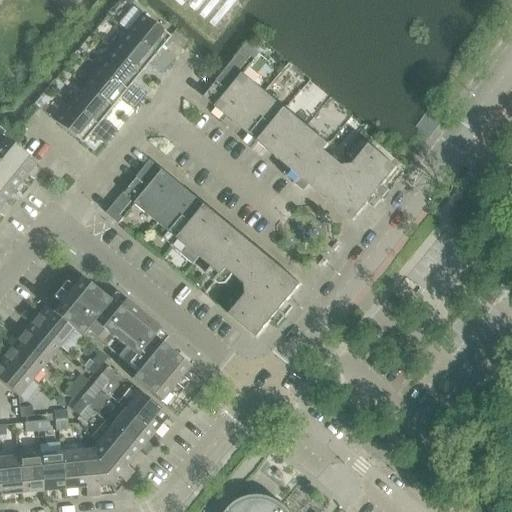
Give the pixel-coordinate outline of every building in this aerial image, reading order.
[(188,0),(185,4),(215,28),(237,0),(188,0)] [(142,15),(127,33),(168,67),(174,60),(160,48),(169,38),(142,15)] [(162,75),(168,67),(127,33),(112,50),(140,73),(148,63),(162,75)] [(377,194),(398,168),(370,145),(354,165),(343,166),(324,151),(329,145),(243,74),(260,54),(247,44),(203,97),(258,142),(257,143),(259,144),(300,178),(302,179),(354,222),(375,196),(376,196),(377,194)] [(131,83),(140,73),(112,50),(97,68),(139,102),(145,95),(131,83)] [(133,110),(139,102),(97,68),(83,86),(111,109),(119,99),(133,110)] [(103,119),(111,109),(83,86),(69,103),(110,138),(116,130),(103,119)] [(104,145),(110,138),(69,103),(54,121),(81,144),(90,134),(104,145)] [(0,222),(3,219),(0,216),(0,206),(5,201),(6,199),(9,196),(13,191),(20,197),(33,182),(25,176),(35,164),(14,147),(0,135),(0,222)] [(151,161),(107,214),(119,224),(124,219),(120,216),(132,202),(135,205),(177,239),(177,240),(171,246),(193,264),(199,257),(220,274),(219,275),(221,276),(226,270),(245,285),(246,296),(230,316),(257,339),(279,313),(281,311),(280,311),(302,285),(159,167),(151,161)] [(80,278),(52,312),(52,313),(73,330),(72,330),(80,337),(85,331),(136,373),(131,379),(159,402),(188,367),(161,345),(167,337),(114,293),(108,301),(80,278)] [(59,346),(72,330),(73,330),(52,313),(52,312),(45,306),(31,323),(59,346)] [(45,363),(59,346),(31,323),(17,340),(45,363)] [(32,380),(45,363),(17,340),(3,356),(32,380)] [(106,358),(98,351),(90,361),(99,367),(106,358)] [(0,382),(17,397),(32,380),(3,356),(0,360),(0,382)] [(79,374),(71,384),(79,391),(87,381),(79,374)] [(100,375),(93,384),(102,391),(109,382),(100,375)] [(72,400),(79,391),(71,384),(64,393),(72,400)] [(94,401),(102,391),(93,384),(85,394),(94,401)] [(138,393),(124,410),(152,433),(167,416),(138,393)] [(85,422),(93,413),(79,401),(71,411),(85,422)] [(28,409),(18,409),(18,419),(29,418),(28,409)] [(139,450),(152,433),(124,410),(110,426),(139,450)] [(53,412),(54,421),(67,420),(66,411),(53,412)] [(67,429),(67,420),(54,421),(55,430),(67,429)] [(48,422),(36,423),(37,433),(49,432),(48,422)] [(25,434),(37,433),(36,423),(24,424),(25,434)] [(125,467),(125,466),(139,450),(110,426),(97,443),(125,467)] [(133,472),(125,466),(125,467),(97,443),(91,451),(110,486),(117,476),(124,482),(133,472)] [(38,446),(39,456),(42,492),(64,490),(61,454),(60,444),(38,446)] [(91,451),(82,452),(85,488),(85,497),(101,497),(115,495),(110,486),(91,451)] [(82,452),(61,454),(64,490),(85,488),(82,452)] [(21,494),(42,492),(39,456),(18,458),(21,494)] [(0,496),(21,494),(18,458),(0,459),(0,496)] [(288,511),(283,505),(275,500),(266,497),(255,497),(244,499),(237,501),(232,505),(227,511),(226,511),(288,511)]
